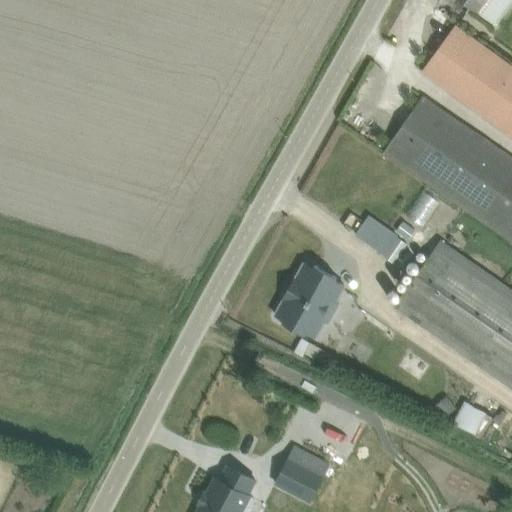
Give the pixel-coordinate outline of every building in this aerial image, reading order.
[(458,0),(478,14),(488,0),(458,0)] [(411,72),(511,139),(511,71),(442,25),(411,72)] [(511,156),(423,96),(383,155),(511,243),(511,156)] [(386,219),(367,246),(385,259),(404,232),(386,219)] [(511,288),(440,239),(392,309),(511,391),(511,288)] [(0,431),(50,443),(51,439),(96,431),(109,372),(122,375),(132,330),(140,332),(144,315),(83,302),(81,295),(151,311),(157,283),(0,248),(0,431)] [(269,314),(312,338),(342,282),(299,259),(269,314)] [(432,395),(424,403),(434,414),(442,406),(432,395)] [(450,425),(463,406),(454,400),(441,418),(450,425)] [(283,403),(271,434),(332,457),(344,427),(283,403)] [(294,445),(279,481),(315,497),(331,460),(294,445)] [(190,511),(236,511),(253,480),(216,462),(190,511)]
